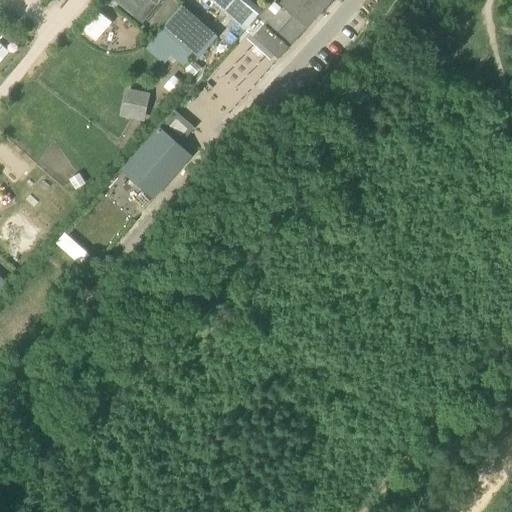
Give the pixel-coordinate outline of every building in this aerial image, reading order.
[(141,23),(159,0),(114,0),(141,23)] [(248,29),(260,16),(260,15),(242,0),(210,0),(245,30),(247,28),(248,29)] [(280,57),(331,0),(285,0),(283,3),(279,0),(272,0),(260,15),(260,16),(248,29),(280,57)] [(217,37),(213,32),(181,5),(160,29),(196,61),(217,37)] [(98,8),(81,27),(96,41),(113,22),(98,8)] [(231,46),(241,34),(224,19),(214,31),(231,46)] [(0,65),(11,52),(0,42),(0,65)] [(195,61),(186,69),(193,77),(202,69),(195,61)] [(142,118),(148,90),(124,85),(118,114),(142,118)] [(179,146),(195,128),(176,110),(122,169),(155,198),(191,157),(179,146)] [(47,191),(29,211),(38,219),(31,226),(44,238),(69,211),(47,191)] [(15,226),(0,242),(0,249),(6,255),(0,260),(0,262),(12,274),(37,246),(15,226)] [(65,231),(56,242),(81,263),(90,253),(65,231)]
